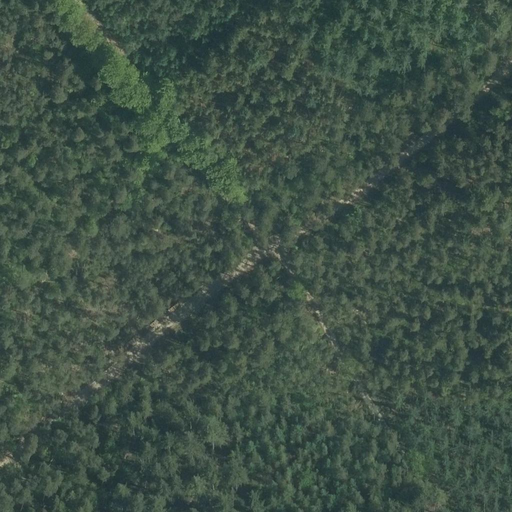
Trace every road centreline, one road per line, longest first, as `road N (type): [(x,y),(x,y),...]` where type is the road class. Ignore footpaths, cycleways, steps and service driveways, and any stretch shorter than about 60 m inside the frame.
road 1 (track): [(0,469),(218,285),(394,169),(511,68)]
road 2 (track): [(273,249),(76,0)]
road 3 (track): [(273,249),(442,511)]
